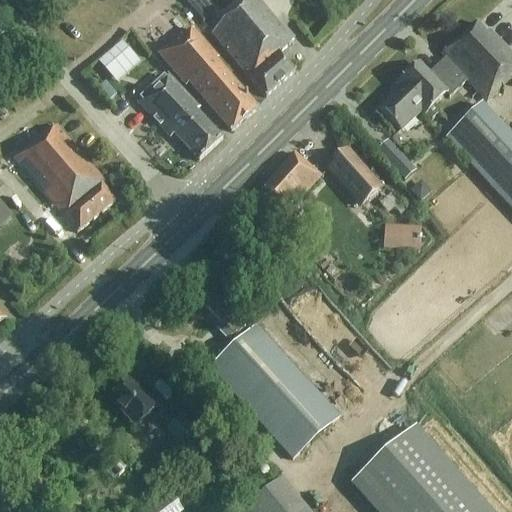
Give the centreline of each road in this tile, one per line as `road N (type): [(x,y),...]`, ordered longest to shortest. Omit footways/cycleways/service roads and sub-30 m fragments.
road 1 (primary): [(189,221),(414,0)]
road 2 (unclassified): [(189,221),(0,6)]
road 3 (primary): [(0,397),(189,221)]
